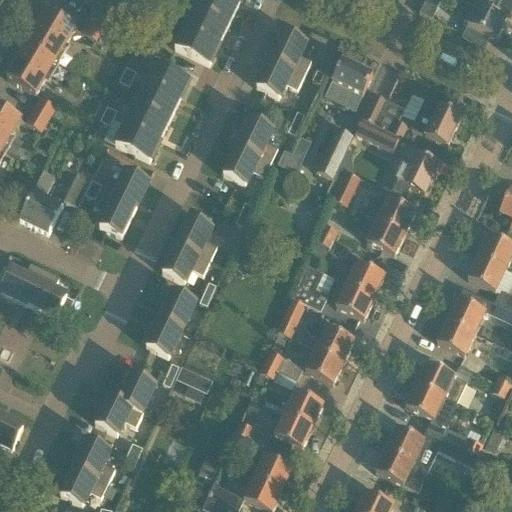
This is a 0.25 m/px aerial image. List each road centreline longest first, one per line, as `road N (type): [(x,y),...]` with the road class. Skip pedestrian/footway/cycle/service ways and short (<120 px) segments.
road 1 (residential): [(300,511),(511,109)]
road 2 (residential): [(110,285),(255,0)]
road 3 (residential): [(511,90),(341,0)]
road 4 (residential): [(43,418),(110,285)]
